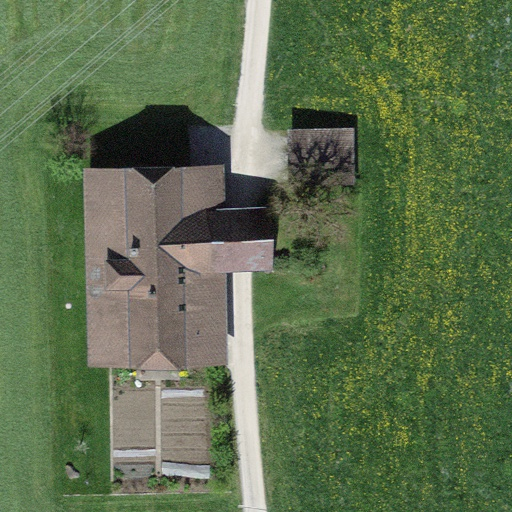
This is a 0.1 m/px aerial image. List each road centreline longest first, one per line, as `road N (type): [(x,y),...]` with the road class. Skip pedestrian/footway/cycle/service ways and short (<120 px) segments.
road 1 (track): [(240,210),(259,511)]
road 2 (unclassified): [(261,0),(240,210)]
